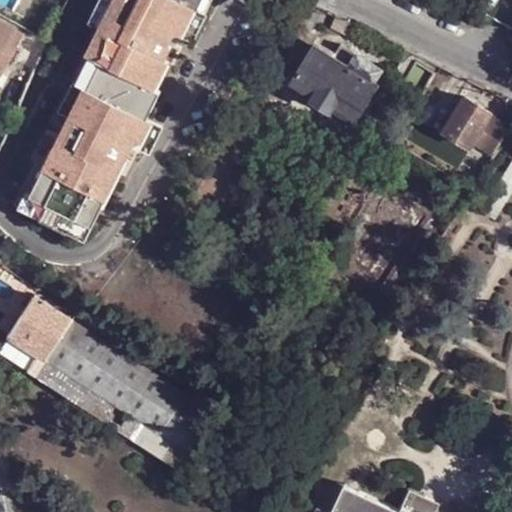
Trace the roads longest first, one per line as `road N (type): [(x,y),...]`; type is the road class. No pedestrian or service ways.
road 1 (primary): [(397,0),(274,237),(13,511)]
road 2 (residential): [(345,0),(511,79)]
